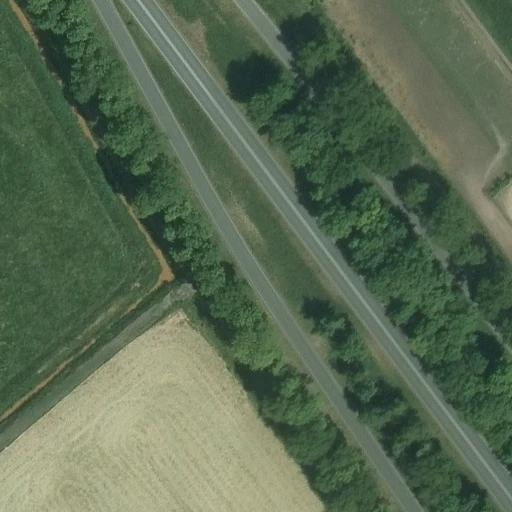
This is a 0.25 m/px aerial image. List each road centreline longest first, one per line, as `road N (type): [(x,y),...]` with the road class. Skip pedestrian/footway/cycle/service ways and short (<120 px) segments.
road 1 (trunk): [(511,500),(131,0)]
road 2 (trunk): [(102,0),(266,293),(416,511)]
road 3 (trunk): [(511,342),(240,0)]
